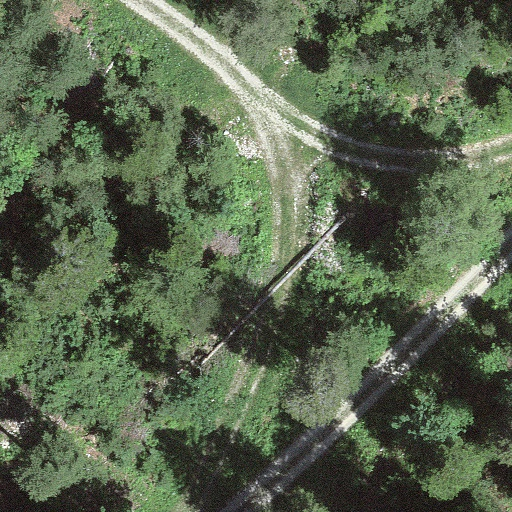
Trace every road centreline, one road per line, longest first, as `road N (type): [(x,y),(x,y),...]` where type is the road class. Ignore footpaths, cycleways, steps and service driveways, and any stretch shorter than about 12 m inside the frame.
road 1 (track): [(143,0),(175,17),(275,112),(316,137),(370,156),(441,163),(511,146)]
road 2 (track): [(188,511),(270,349),(280,307),(290,215),(275,112)]
road 3 (track): [(231,511),(511,235)]
